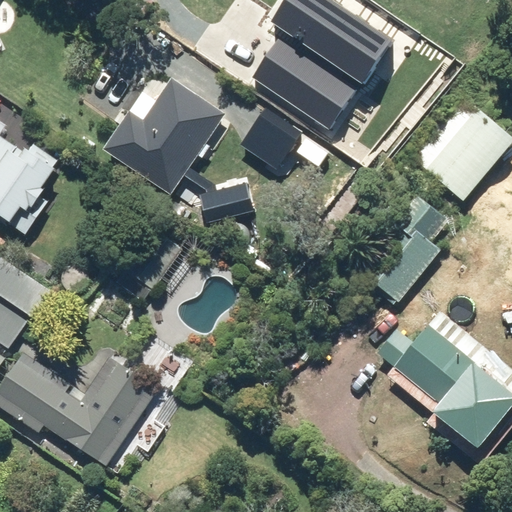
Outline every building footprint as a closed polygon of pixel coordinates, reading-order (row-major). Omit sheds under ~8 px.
[(285,34),(257,76),(337,128),(395,40),(332,0),(286,0),(270,24),(285,34)] [(110,152),(178,197),(233,116),(177,79),(149,121),(136,113),(110,152)] [(414,157),(470,204),(511,154),(511,134),(466,96),(414,157)] [(263,109),(243,141),(280,165),(301,132),(263,109)] [(0,214),(32,237),(56,203),(50,199),(55,191),(52,189),(65,171),(60,168),(64,163),(39,146),(32,156),(6,138),(13,128),(0,118),(0,214)] [(364,271),(404,304),(447,252),(437,244),(455,222),(424,197),(364,271)] [(147,304),(185,253),(150,227),(113,279),(147,304)] [(7,260),(0,270),(0,293),(32,314),(50,288),(7,260)] [(30,324),(0,305),(0,340),(14,349),(30,324)] [(511,439),(511,364),(445,313),(420,345),(403,331),(384,356),(399,368),(392,377),(440,414),(432,424),(484,465),(490,457),(495,461),(511,439)] [(0,376),(11,359),(0,351),(0,376)] [(163,391),(114,359),(90,396),(29,355),(0,398),(0,405),(44,435),(49,427),(112,468),(131,439),(152,453),(169,428),(148,414),(163,391)] [(511,511),(511,497),(500,511),(511,511)]
